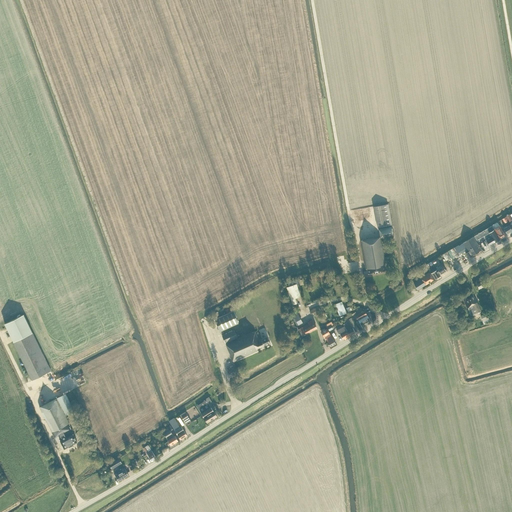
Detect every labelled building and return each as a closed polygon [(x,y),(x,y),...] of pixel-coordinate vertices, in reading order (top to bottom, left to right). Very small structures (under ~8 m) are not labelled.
[(377,227),(391,225),(388,204),(374,207),(377,227)] [(500,239),(505,236),(497,223),(496,223),(492,225),(494,228),(500,239)] [(507,234),(511,231),(509,225),(503,229),(507,234)] [(491,226),(480,232),(483,236),(489,232),(491,236),(492,237),(490,238),(486,241),(489,246),(493,243),(495,242),(495,243),(500,240),(494,230),(491,226)] [(385,271),(385,268),(384,264),(385,264),(381,239),(393,237),(392,227),(379,229),(380,237),(360,241),(366,269),(367,269),(367,274),(371,273),(382,271),(385,271)] [(473,237),(463,243),(468,251),(468,252),(465,254),(468,258),(471,257),(471,256),(473,255),(474,255),(479,252),(478,252),(481,250),(474,239),(473,237)] [(434,266),(428,270),(431,274),(434,279),(435,279),(435,278),(440,276),(439,275),(441,274),(446,271),(443,266),(437,269),(436,270),(434,266)] [(417,290),(433,280),(429,272),(421,277),(421,276),(420,277),(419,276),(415,279),(417,283),(414,284),(417,290)] [(296,284),(286,287),(291,300),(301,296),(296,284)] [(475,313),(481,311),(476,299),(475,300),(472,294),(464,298),(466,302),(465,303),(467,308),(470,307),(473,314),(475,313)] [(346,313),(342,302),(337,304),(341,315),(346,313)] [(312,309),(314,316),(320,314),(317,307),(312,309)] [(220,331),(238,323),(233,311),(214,319),(220,331)] [(362,328),(371,323),(364,311),(355,316),(358,321),(362,328)] [(480,316),(482,322),(489,319),(487,313),(480,316)] [(51,371),(32,333),(23,314),(4,323),(32,380),(51,371)] [(301,323),(296,315),(292,318),(296,326),(301,323)] [(352,327),(356,326),(351,318),(347,320),(348,321),(343,324),(344,326),(337,331),(336,331),(338,334),(339,334),(340,336),(343,339),(344,338),(345,340),(352,335),(355,333),(352,327)] [(316,328),(312,320),(307,323),(308,324),(299,329),(303,336),(306,334),(316,328)] [(329,334),(326,329),(321,332),(324,337),(331,347),(335,344),(329,334)] [(258,349),(270,344),(267,337),(261,339),(261,341),(259,342),(254,331),(228,343),(228,342),(237,338),(234,330),(222,336),(225,343),(226,343),(227,343),(225,344),(233,362),(258,350),(258,349)] [(59,402),(64,412),(65,415),(74,411),(65,394),(57,398),(58,400),(57,400),(56,399),(39,407),(54,438),(58,436),(61,440),(60,441),(64,449),(69,446),(69,447),(72,445),(72,444),(77,442),(73,434),(72,434),(70,429),(71,429),(70,427),(58,403),(59,402)] [(207,423),(217,417),(207,401),(197,406),(198,408),(197,408),(207,423)] [(179,427),(175,421),(174,419),(169,422),(180,440),(187,436),(181,426),(179,427)] [(171,445),(178,441),(175,436),(174,437),(170,431),(173,429),(170,425),(167,427),(170,430),(164,434),(168,440),(167,440),(170,446),(171,446),(171,445)] [(156,458),(153,453),(152,451),(147,454),(148,456),(151,461),(156,458)] [(111,469),(121,463),(119,459),(109,465),(111,469)] [(118,481),(128,475),(124,468),(119,471),(118,470),(117,471),(117,472),(114,474),(118,481)]
